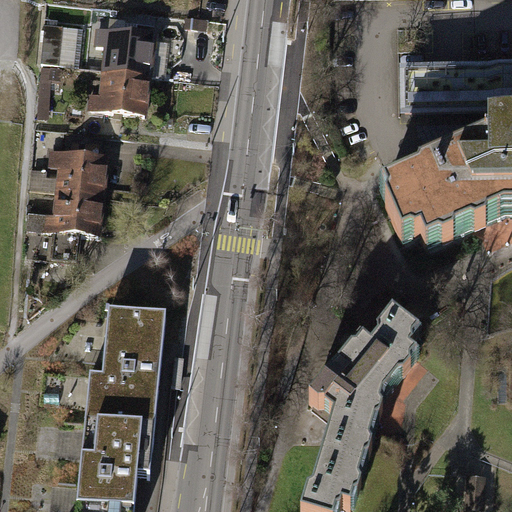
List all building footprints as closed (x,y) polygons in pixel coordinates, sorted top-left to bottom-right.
[(99,73),(149,78),(154,38),(95,31),(93,47),(102,48),(99,73)] [(484,140),(378,189),(404,252),(417,247),(423,260),(507,223),(511,223),(511,69),(394,73),(396,122),(482,120),(484,140)] [(84,112),(144,119),(149,78),(99,73),(96,97),(86,96),(84,112)] [(58,193),(112,200),(117,159),(108,158),(109,151),(72,146),(71,153),(54,151),(52,168),(61,169),(58,193)] [(86,238),(107,240),(112,200),(58,193),(55,218),(32,215),(27,252),(68,257),(83,259),(86,238)] [(68,257),(27,252),(23,281),(65,286),(68,257)] [(91,378),(86,425),(154,431),(164,321),(110,314),(103,380),(91,378)] [(336,426),(310,511),(359,511),(389,413),(422,370),(411,361),(423,348),(393,325),(369,356),(360,351),(313,409),(336,426)] [(185,361),(175,360),(172,391),(182,392),(185,361)] [(149,481),(154,431),(86,425),(76,511),(132,511),(136,476),(149,481)] [(482,511),(483,478),(465,478),(463,511),(482,511)]
